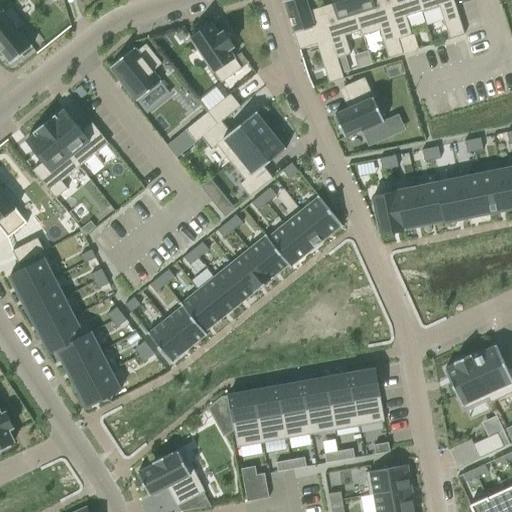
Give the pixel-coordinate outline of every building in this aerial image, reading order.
[(305,0),(289,0),(284,2),(299,51),(316,45),(328,84),(342,80),(322,13),(310,17),(305,0)] [(333,10),(322,13),(342,80),(343,79),(337,59),(346,56),(350,55),(350,54),(346,42),(344,37),(346,36),(354,33),(360,32),(360,33),(361,36),(362,36),(351,0),(329,0),(331,5),(333,10)] [(351,0),(362,36),(364,35),(379,31),(387,56),(388,59),(402,55),(397,40),(384,0),(351,0)] [(384,0),(397,40),(402,55),(398,40),(411,36),(406,21),(405,18),(409,17),(422,13),(418,0),(384,0)] [(418,0),(422,13),(439,7),(447,33),(449,40),(464,36),(452,0),(418,0)] [(0,11),(0,51),(6,58),(9,62),(9,63),(8,64),(9,65),(32,47),(31,46),(30,46),(29,45),(26,42),(17,30),(22,26),(23,25),(10,9),(5,13),(4,14),(3,13),(2,13),(3,12),(3,11),(1,12),(0,11)] [(194,36),(190,39),(220,84),(241,69),(230,53),(228,51),(232,48),(233,48),(223,33),(218,36),(211,25),(207,27),(205,24),(192,33),(194,36)] [(134,48),(109,69),(110,70),(110,69),(135,101),(136,102),(161,82),(160,81),(160,82),(152,72),(161,65),(145,45),(136,52),(135,51),(134,50),(135,49),(134,48)] [(348,109),(334,115),(344,138),(360,131),(361,133),(384,122),(364,78),(343,88),(343,89),(351,108),(348,109)] [(230,95),(207,113),(217,125),(222,122),(240,107),(230,95)] [(55,115),(43,124),(78,168),(108,144),(91,124),(81,132),(63,111),(56,117),(55,115)] [(217,125),(201,138),(211,151),(216,146),(230,164),(270,132),(256,114),(257,114),(256,112),(230,133),(222,122),(217,125)] [(207,113),(185,131),(195,143),(201,138),(217,125),(207,113)] [(33,135),(26,141),(43,162),(32,171),(55,199),(67,190),(61,182),(78,168),(43,124),(32,133),(33,135)] [(270,132),(230,164),(244,181),(239,185),(249,198),(273,178),(264,167),(286,150),(285,148),(284,149),(270,132)] [(480,139),(472,140),(474,152),(482,151),(480,139)] [(472,140),(464,142),(466,154),(474,152),(472,140)] [(437,147),(429,149),(432,161),(440,159),(437,147)] [(429,149),(421,151),(424,163),(432,161),(429,149)] [(395,156),(387,158),(389,170),(397,168),(395,156)] [(387,158),(379,159),(381,171),(389,170),(387,158)] [(291,164),(282,171),(288,179),(297,171),(291,164)] [(511,168),(500,171),(508,210),(511,209),(511,168)] [(500,171),(479,175),(487,214),(508,210),(500,171)] [(479,175),(458,180),(466,219),(487,214),(479,175)] [(458,180),(437,184),(445,223),(466,219),(458,180)] [(437,184),(416,188),(423,226),(443,222),(444,223),(445,223),(437,184)] [(0,230),(7,239),(26,224),(20,216),(15,210),(16,209),(16,208),(15,209),(13,207),(18,204),(19,202),(6,186),(0,191),(0,190),(0,230)] [(269,188),(260,196),(266,204),(276,196),(269,188)] [(416,188),(394,193),(402,232),(404,232),(403,230),(423,226),(416,188)] [(219,192),(209,200),(216,209),(226,201),(219,192)] [(394,193),(372,197),(380,236),(402,232),(394,193)] [(260,196),(251,203),(257,211),(266,204),(260,196)] [(317,199),(301,212),(323,240),(340,227),(340,228),(342,227),(318,197),(316,198),(317,199)] [(301,212),(284,225),(307,254),(323,240),(301,212)] [(235,216),(226,223),(232,231),(242,224),(235,216)] [(89,222),(80,229),(85,235),(94,228),(89,222)] [(226,223),(217,231),(223,239),(232,231),(226,223)] [(265,236),(264,236),(290,268),(291,267),(290,267),(307,254),(284,225),(267,238),(265,236)] [(264,237),(248,250),(271,280),(272,279),(272,278),(287,266),(289,269),(290,268),(264,236),(264,237)] [(37,239),(12,252),(18,265),(27,260),(43,252),(37,239)] [(202,243),(192,250),(199,258),(208,251),(202,243)] [(192,250),(183,258),(189,266),(199,258),(192,250)] [(248,250),(231,264),(255,293),(271,280),(248,250)] [(91,251),(80,256),(84,263),(94,258),(91,251)] [(43,259),(9,277),(19,297),(53,279),(43,259)] [(231,264),(214,277),(237,306),(253,293),(254,294),(255,293),(231,264)] [(101,270),(90,275),(94,283),(104,277),(101,270)] [(168,270),(158,278),(165,286),(174,278),(168,270)] [(104,277),(94,283),(98,290),(108,284),(104,277)] [(214,277),(197,291),(220,320),(237,306),(214,277)] [(158,278),(149,285),(155,293),(165,286),(158,278)] [(53,279),(19,297),(29,316),(63,298),(53,279)] [(180,304),(206,336),(204,333),(220,320),(197,291),(181,304),(180,304)] [(63,298),(29,316),(39,335),(73,318),(63,298)] [(133,298),(124,305),(127,309),(130,313),(140,306),(133,298)] [(181,307),(165,321),(188,349),(204,336),(205,337),(206,336),(180,304),(179,305),(181,307)] [(116,308),(106,316),(111,322),(121,314),(116,308)] [(121,314),(111,322),(116,328),(126,321),(121,314)] [(73,318),(39,335),(49,354),(90,333),(89,333),(82,336),(73,318)] [(148,333),(147,334),(171,364),(172,363),(172,362),(188,349),(165,321),(149,334),(148,333)] [(90,333),(49,354),(49,355),(56,351),(66,370),(100,352),(90,333)] [(142,344),(134,350),(139,356),(148,349),(143,342),(142,344)] [(470,356),(469,356),(491,403),(511,393),(511,369),(507,371),(495,346),(471,358),(470,356)] [(148,349),(139,356),(144,363),(154,355),(148,349)] [(100,352),(66,370),(76,389),(110,371),(100,352)] [(455,365),(444,370),(463,411),(488,399),(490,404),(491,403),(469,356),(454,363),(455,365)] [(359,373),(350,374),(359,427),(384,422),(374,370),(359,373)] [(110,371),(76,389),(86,409),(120,391),(110,371)] [(350,374),(325,379),(334,431),(357,427),(359,427),(350,374)] [(315,381),(301,383),(310,435),(334,431),(325,379),(315,381)] [(301,383),(276,387),(286,440),(310,435),(301,383)] [(276,387),(252,392),(261,444),(286,440),(276,387)] [(235,395),(227,396),(231,417),(237,449),(245,447),(261,444),(252,392),(235,395)] [(227,396),(220,398),(231,417),(227,396)] [(0,452),(11,448),(9,445),(13,443),(8,431),(12,429),(5,413),(1,415),(0,414),(0,452)] [(497,434),(472,445),(478,459),(503,448),(497,434)] [(387,443),(373,446),(375,455),(389,452),(387,443)] [(352,449),(338,452),(340,461),(354,459),(352,449)] [(153,465),(137,473),(149,497),(167,488),(177,507),(204,492),(182,450),(173,455),(172,453),(152,463),(153,465)] [(338,452),(324,454),(326,464),(340,461),(338,452)] [(504,456),(493,461),(497,468),(507,463),(504,456)] [(304,458),(290,461),(291,470),(306,468),(304,458)] [(290,461),(275,463),(277,473),(291,470),(290,461)] [(484,465),(473,470),(476,477),(487,472),(484,465)] [(406,466),(365,473),(369,496),(410,488),(406,466)] [(254,467),(240,470),(242,479),(253,477),(256,476),(254,467)] [(473,470),(462,475),(465,482),(476,477),(473,470)] [(256,476),(253,477),(257,500),(268,498),(264,474),(256,476)] [(253,477),(242,479),(246,502),(257,500),(253,477)] [(511,511),(511,486),(502,492),(511,511)] [(376,511),(399,511),(413,510),(410,488),(369,496),(374,496),(376,511)] [(487,498),(486,498),(491,511),(511,511),(502,492),(487,498)] [(340,493),(328,495),(329,503),(341,501),(340,493)] [(491,511),(486,498),(469,506),(472,511),(491,511)] [(341,501),(329,503),(331,511),(343,509),(341,501)]
